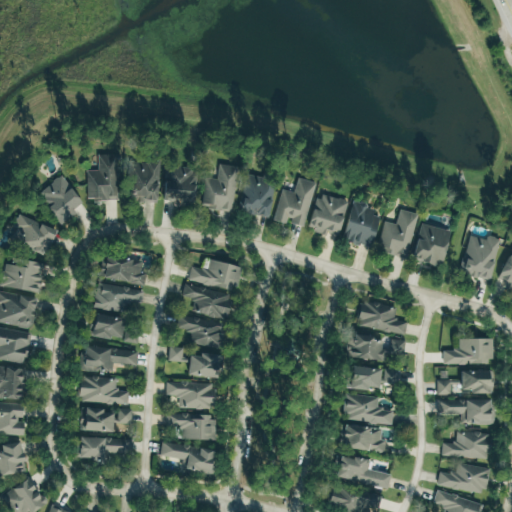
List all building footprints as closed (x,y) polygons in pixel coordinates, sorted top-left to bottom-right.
[(119,154),(100,155),(100,170),(88,170),(89,201),(120,200),(119,154)] [(163,164),(133,161),(131,177),(140,178),(138,199),(159,202),(163,164)] [(183,167),(167,166),(165,200),(176,201),(176,203),(197,204),(200,164),(183,163),(183,167)] [(240,167),(220,164),(218,179),(207,178),(203,208),(234,212),(240,167)] [(41,193),(63,224),(75,216),(70,210),(83,201),(64,175),(41,193)] [(270,217),(277,181),(247,175),(240,211),(270,217)] [(317,182),(299,178),(295,192),(282,189),(274,220),(289,224),(290,222),(306,226),(317,182)] [(309,228),(341,236),(350,202),(318,194),(309,228)] [(348,242),(376,245),(381,207),(352,203),(348,242)] [(419,214),(401,209),(397,224),(385,221),(378,250),(408,258),(419,214)] [(19,228),(13,242),(48,257),(59,231),(20,214),(15,226),(19,228)] [(445,266),(454,231),(424,223),(415,258),(445,266)] [(491,280),(502,239),(489,235),(488,239),(471,235),(461,272),(491,280)] [(511,249),(501,279),(511,283),(511,249)] [(145,285),(147,274),(142,273),(144,262),(105,256),(101,278),(145,285)] [(40,293),(46,265),(18,259),(16,266),(8,264),(3,286),(40,293)] [(243,267),(211,259),(208,270),(192,266),(184,295),(195,299),(192,311),(227,320),(234,293),(237,294),(243,267)] [(127,312),(128,302),(143,304),(145,289),(101,284),(98,308),(127,312)] [(0,322),(33,329),(39,298),(0,291),(0,322)] [(362,300),(357,325),(406,335),(409,322),(395,319),(398,307),(362,300)] [(128,319),(99,314),(95,335),(123,341),(128,319)] [(190,342),(222,349),(227,325),(184,316),(181,330),(192,332),(190,342)] [(0,359),(28,363),(32,331),(0,328),(0,359)] [(406,340),(392,339),(391,348),(384,347),(386,337),(351,333),(348,357),(388,362),(389,353),(404,355),(406,340)] [(444,364),(494,363),(494,338),(460,339),(460,350),(444,350),(444,364)] [(113,373),(114,363),(138,366),(139,350),(84,345),(81,370),(113,373)] [(183,362),(184,348),(170,347),(170,361),(183,362)] [(220,380),(225,357),(203,352),(202,357),(194,356),(190,374),(220,380)] [(396,372),(356,364),(352,386),(382,392),(384,383),(394,384),(396,372)] [(0,399),(24,400),(26,367),(0,366),(0,399)] [(494,393),(494,370),(463,371),(463,393),(494,393)] [(130,391),(117,390),(118,378),(81,376),(80,402),(129,404),(130,391)] [(180,408),(216,410),(217,384),(168,382),(167,396),(180,396),(180,408)] [(393,423),(394,410),(379,409),(380,396),(347,395),(346,421),(393,423)] [(494,401),(439,400),(439,415),(461,415),(461,424),(494,424),(494,401)] [(0,433),(25,436),(26,422),(23,421),(24,412),(14,411),(15,404),(0,402),(0,433)] [(107,408),(82,407),(81,430),(132,432),(133,409),(120,409),(120,414),(107,413),(107,408)] [(169,414),(169,429),(183,429),(182,440),(217,441),(217,415),(169,414)] [(386,454),(388,441),(382,440),(384,429),(346,424),(343,447),(386,454)] [(491,459),(492,434),(482,433),(482,430),(457,429),(457,443),(443,442),(442,456),(491,459)] [(82,459),(109,460),(109,453),(133,454),(133,440),(82,438),(82,459)] [(161,456),(184,459),(183,469),(215,474),(218,450),(163,442),(161,456)] [(0,476),(27,473),(23,443),(0,445),(0,476)] [(340,480),(391,488),(393,474),(370,470),(371,461),(344,456),(340,480)] [(163,470),(182,470),(183,459),(164,458),(163,470)] [(438,486),(486,494),(490,468),(458,463),(456,473),(440,471),(438,486)] [(2,497),(12,511),(34,511),(47,504),(37,490),(38,489),(30,478),(2,497)] [(331,506),(351,511),(378,511),(382,501),(337,487),(331,506)] [(481,511),(484,504),(438,490),(434,504),(447,508),(445,511),(481,511)]
